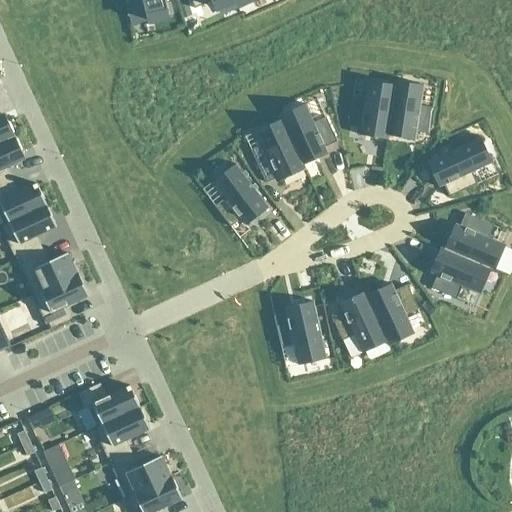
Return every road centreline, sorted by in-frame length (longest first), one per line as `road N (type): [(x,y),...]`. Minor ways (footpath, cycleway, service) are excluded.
road 1 (residential): [(0,45),(132,329)]
road 2 (residential): [(258,271),(387,238),(402,212),(393,197),(376,193),(290,249)]
road 3 (residential): [(132,329),(214,511)]
road 4 (residential): [(0,391),(132,329)]
road 5 (residential): [(132,329),(258,271)]
